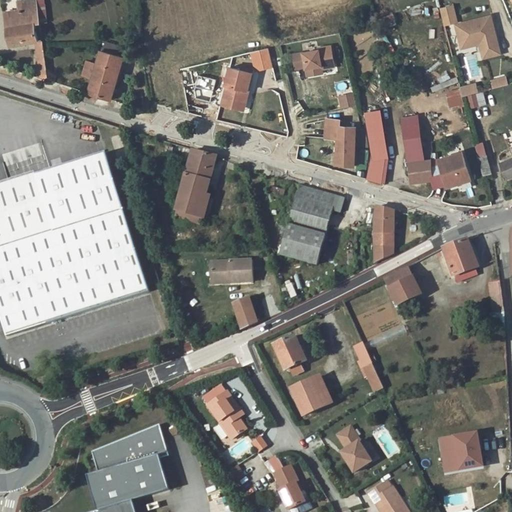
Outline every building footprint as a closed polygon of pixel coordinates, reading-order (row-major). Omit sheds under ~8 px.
[(36,41),(38,77),(52,82),(45,41),(40,41),(37,25),(42,24),(38,0),(34,0),(4,5),(10,44),(36,41)] [(453,7),(440,10),(444,27),(457,24),(453,7)] [(474,38),(480,42),(481,43),(484,57),(500,53),(491,16),(457,25),(462,44),(469,42),(471,39),(474,38)] [(469,42),(462,44),(462,48),(481,43),(480,42),(474,38),(471,39),(469,42)] [(106,42),(103,51),(118,55),(120,45),(106,42)] [(333,63),(329,46),(316,48),(316,50),(291,55),(294,69),(304,67),(306,77),(318,74),(317,66),(333,63)] [(272,68),(267,49),(252,53),(256,71),(272,68)] [(103,51),(100,50),(96,65),(87,63),(84,75),(93,78),(89,94),(112,101),(122,65),(121,56),(118,55),(103,51)] [(333,66),(333,63),(317,66),(318,74),(322,73),(320,69),(333,66)] [(251,74),(229,69),(225,86),(226,87),(222,106),(239,110),(243,91),(247,92),(251,74)] [(199,75),(195,88),(196,98),(210,102),(216,80),(199,75)] [(493,89),(509,85),(506,76),(490,80),(493,89)] [(477,84),(446,90),(449,108),(464,105),(462,95),(469,94),(471,108),(486,105),(483,92),(478,93),(477,84)] [(242,111),(247,92),(243,91),(239,110),(242,111)] [(341,110),(357,105),(353,92),(337,96),(341,110)] [(371,159),(387,159),(379,112),(365,114),(371,159)] [(408,161),(423,161),(415,115),(403,116),(408,161)] [(336,164),(354,166),(355,127),(340,126),(340,119),(327,118),(326,138),(337,138),(336,164)] [(482,142),(474,146),(479,158),(487,154),(482,142)] [(206,197),(217,155),(207,151),(194,149),(178,210),(206,218),(211,198),(206,197)] [(107,151),(0,184),(0,309),(9,337),(152,292),(107,151)] [(438,161),(446,187),(469,180),(461,153),(438,161)] [(484,177),(492,175),(487,157),(479,159),(484,177)] [(371,159),(367,179),(384,183),(387,159),(371,159)] [(411,184),(432,182),(429,160),(423,161),(408,161),(411,184)] [(433,190),(446,187),(438,161),(429,160),(432,182),(433,190)] [(508,181),(511,179),(511,161),(502,166),(508,181)] [(462,191),(475,188),(474,182),(461,185),(462,191)] [(343,212),(347,198),(300,185),(289,225),(328,236),(335,210),(343,212)] [(395,212),(378,207),(377,265),(395,256),(395,212)] [(320,266),(328,236),(289,225),(281,255),(320,266)] [(471,240),(444,252),(455,278),(458,277),(478,268),(481,267),(471,240)] [(230,279),(229,283),(252,282),(253,259),(211,261),(211,280),(230,279)] [(410,268),(387,278),(401,305),(424,294),(410,268)] [(482,276),(478,268),(458,277),(462,285),(482,276)] [(286,286),(291,299),(298,296),(293,283),(286,286)] [(505,311),(502,285),(491,285),(497,317),(492,318),(494,333),(505,331),(505,311)] [(235,303),(242,328),(258,322),(251,296),(235,303)] [(368,347),(404,326),(387,296),(371,306),(378,319),(358,330),(368,347)] [(308,361),(296,335),(277,343),(289,370),(292,369),(296,375),(306,371),(302,363),(308,361)] [(382,388),(363,344),(354,347),(374,392),(382,388)] [(333,403),(321,376),(292,389),(303,415),(333,403)] [(244,413),(227,390),(208,404),(232,438),(247,428),(239,417),(244,413)] [(88,475),(99,511),(134,500),(171,490),(162,459),(161,455),(169,453),(161,424),(93,452),(99,472),(88,475)] [(352,426),(338,435),(347,449),(342,452),(355,472),(372,461),(360,442),(361,441),(352,426)] [(479,433),(441,439),(447,475),(484,469),(479,433)] [(253,439),(257,451),(268,447),(264,436),(253,439)] [(237,465),(227,472),(233,481),(243,474),(237,465)] [(291,465),(275,473),(283,488),(280,490),(290,509),(306,501),(301,490),(303,489),(291,465)] [(385,483),(370,492),(382,511),(409,511),(393,486),(389,489),(385,483)] [(137,511),(134,500),(99,511),(93,511),(137,511)]
